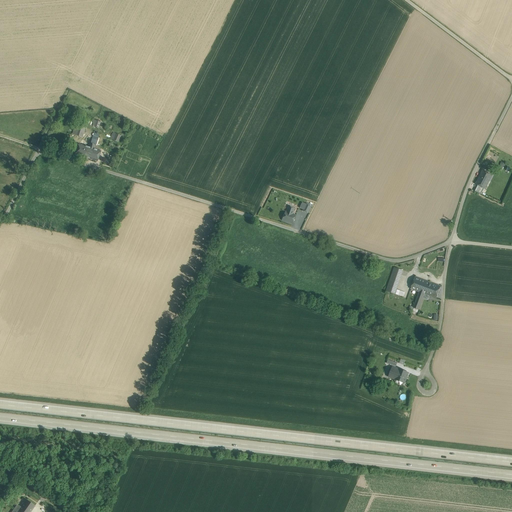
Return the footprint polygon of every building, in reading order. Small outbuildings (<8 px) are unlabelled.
[(79,127),(75,126),(73,134),(82,137),(85,126),(80,124),(79,127)] [(121,136),(115,133),(113,140),(118,142),(121,136)] [(89,148),(79,144),(76,154),(90,159),(94,149),(95,145),(90,144),(89,148)] [(100,151),(94,149),(90,159),(97,161),(100,151)] [(492,175),(483,170),(475,184),(476,184),(478,185),(484,189),(485,189),(492,175)] [(484,189),(478,185),(475,191),(481,195),(484,189)] [(302,201),(299,208),(308,213),(311,206),(302,201)] [(295,215),(286,212),(285,212),(282,220),(292,224),(295,215)] [(393,272),(388,286),(396,289),(401,275),(393,272)] [(430,283),(415,277),(411,289),(420,292),(414,308),(419,310),(425,294),(430,283)] [(440,287),(430,283),(425,294),(436,298),(440,287)] [(399,370),(393,367),(389,377),(395,379),(395,380),(405,383),(409,373),(399,370)] [(30,511),(35,506),(27,500),(21,508),(27,511),(30,511)]
